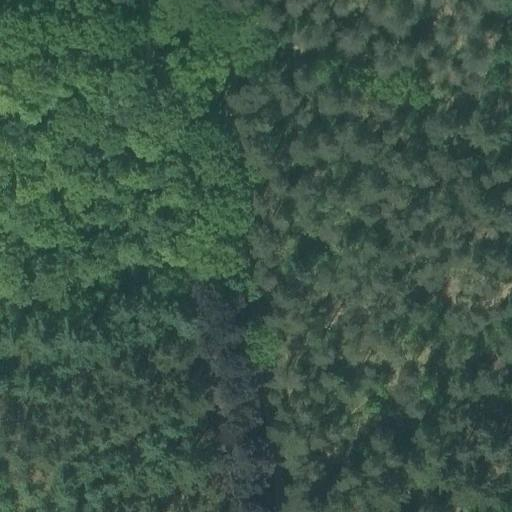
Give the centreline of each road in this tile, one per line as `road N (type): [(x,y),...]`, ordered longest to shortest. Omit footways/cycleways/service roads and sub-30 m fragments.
road 1 (track): [(266,511),(228,306),(195,0)]
road 2 (track): [(511,58),(198,20),(0,17)]
